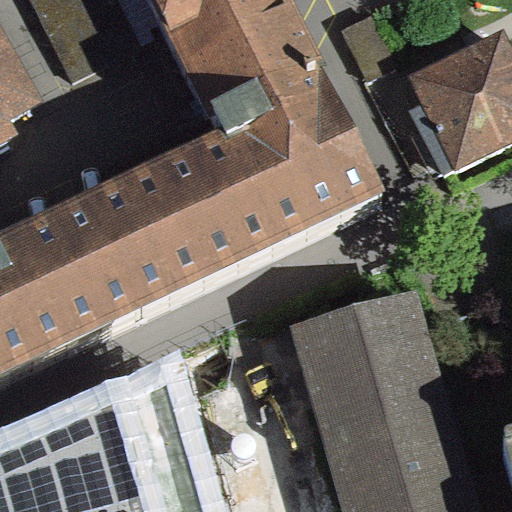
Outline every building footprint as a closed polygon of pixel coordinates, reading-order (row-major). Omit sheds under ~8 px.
[(287,0),(150,0),(225,153),(0,262),(0,392),(387,205),(287,0)] [(147,45),(123,0),(32,0),(75,82),(147,45)] [(45,106),(0,26),(0,150),(13,143),(5,128),(45,106)] [(511,149),(511,54),(506,42),(410,87),(453,177),(511,149)] [(482,511),(420,292),(300,326),(352,511),(482,511)] [(0,511),(103,511),(88,454),(0,477),(0,511)]
